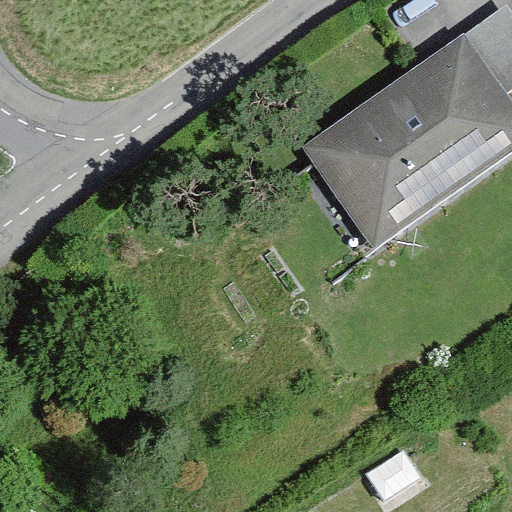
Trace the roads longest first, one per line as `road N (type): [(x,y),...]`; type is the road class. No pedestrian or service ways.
road 1 (tertiary): [(311,0),(129,133)]
road 2 (tertiary): [(129,133),(0,230)]
road 3 (unclassified): [(129,133),(69,138),(0,108)]
